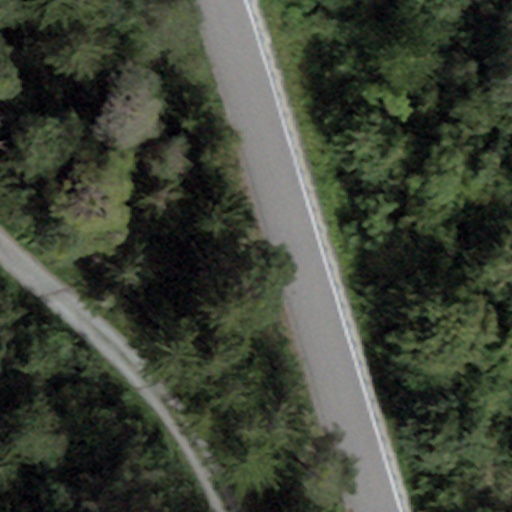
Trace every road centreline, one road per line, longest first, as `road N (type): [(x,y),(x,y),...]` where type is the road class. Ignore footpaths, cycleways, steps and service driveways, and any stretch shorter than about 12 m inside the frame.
road 1 (track): [(371,511),(213,0)]
road 2 (track): [(238,511),(204,430),(0,249)]
